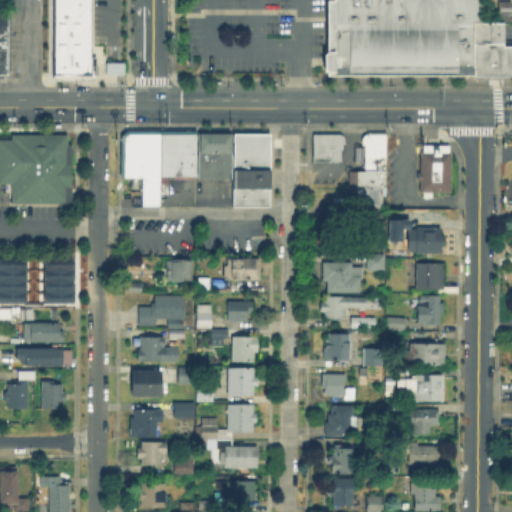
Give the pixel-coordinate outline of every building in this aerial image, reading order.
[(88,0),(88,74),(50,74),(50,0),(88,0)] [(480,0),(480,20),(480,23),(506,23),(506,41),(511,41),(511,78),(506,78),(480,78),(480,79),(470,79),(327,78),(327,73),(324,73),(324,52),(327,52),(328,2),(334,2),(334,0),(480,0)] [(511,23),(498,23),(498,2),(511,3),(511,9),(511,23)] [(0,11),(8,11),(8,79),(0,79),(0,11)] [(122,73),(103,73),(103,61),(121,61),(122,73)] [(139,176),(121,176),(121,137),(126,132),(157,132),(157,177),(157,205),(139,204),(139,176)] [(195,177),(157,177),(157,132),(195,132),(195,177)] [(230,132),(230,177),(195,177),(195,132),(230,132)] [(266,205),(230,205),(230,177),(230,132),(267,133),(266,205)] [(66,133),(66,142),(70,142),(70,183),(71,183),(70,202),(68,202),(68,206),(57,206),(57,202),(9,202),(9,183),(0,183),(0,137),(9,137),(9,133),(66,133)] [(351,183),(351,172),(364,172),(364,135),(387,135),(387,197),(383,197),(383,209),(351,209),(351,183)] [(343,136),(345,136),(345,150),(343,150),(343,164),(315,164),(315,150),(314,150),(314,136),(343,136)] [(451,148),(451,194),(422,194),(422,181),(416,181),(416,173),(422,173),(423,148),(451,148)] [(400,238),(386,238),(386,222),(400,222),(400,238)] [(441,229),(441,238),(445,238),(445,244),(441,244),(441,254),(407,253),(408,229),(441,229)] [(385,271),(367,271),(367,255),(385,255),(385,271)] [(187,283),(165,283),(165,262),(168,262),(168,260),(187,260),(187,263),(191,263),(190,278),(187,278),(187,283)] [(228,280),(224,280),(224,266),(228,266),(228,260),(260,260),(260,280),(228,280)] [(445,290),(416,290),(416,264),(439,264),(439,260),(446,260),(445,290)] [(351,264),(351,268),(361,268),(360,293),(326,293),(326,280),(323,280),(323,264),(351,264)] [(57,277),(57,282),(62,282),(62,290),(57,290),(57,296),(28,296),(28,277),(57,277)] [(125,293),(125,284),(141,284),(141,293),(125,293)] [(458,296),(446,296),(446,288),(459,288),(458,296)] [(11,306),(0,306),(0,293),(11,293),(11,306)] [(440,296),(440,307),(443,307),(443,317),(440,317),(440,325),(418,325),(418,296),(440,296)] [(183,297),(184,297),(184,321),(183,321),(183,328),(168,328),(168,321),(156,321),(156,326),(140,326),(140,308),(156,308),(156,297),(183,297)] [(347,309),(347,319),(325,319),(325,312),(321,312),(321,304),(325,304),(325,298),(366,298),(366,310),(347,309)] [(247,323),(228,323),(228,304),(253,304),(253,316),(247,316),(247,323)] [(211,328),(197,328),(197,306),(211,306),(211,328)] [(10,320),(0,320),(0,309),(10,309),(10,320)] [(32,320),(23,320),(23,312),(32,312),(32,320)] [(404,332),(388,332),(388,317),(404,317),(404,332)] [(374,329),(352,329),(352,318),(374,318),(374,329)] [(56,323),(56,334),(61,334),(61,342),(22,341),(22,323),(56,323)] [(183,338),(169,338),(169,330),(183,330),(183,338)] [(217,342),(213,342),(213,332),(228,332),(228,341),(217,341),(217,342)] [(345,334),(345,335),(350,335),(350,363),(330,363),(330,359),(325,358),(325,334),(345,334)] [(248,336),(248,339),(256,339),(256,353),(253,353),(253,362),(233,362),(233,339),(239,339),(239,336),(248,336)] [(137,351),(137,339),(165,339),(165,347),(178,347),(178,362),(135,362),(135,351),(137,351)] [(408,367),(403,367),(403,352),(408,352),(408,346),(444,347),(444,367),(408,367)] [(68,354),(68,357),(71,357),(71,363),(16,363),(16,354),(14,354),(14,347),(68,347),(68,354)] [(379,350),(379,356),(383,356),(383,370),(368,370),(368,367),(365,367),(365,350),(379,350)] [(194,385),(179,385),(179,370),(194,370),(194,385)] [(222,370),(252,370),(252,379),(257,379),(257,387),(254,387),(253,398),(227,398),(227,387),(222,387),(222,370)] [(161,398),(134,397),(134,373),(161,373),(161,398)] [(345,397),(323,397),(323,375),(345,375),(345,397)] [(416,404),(407,404),(407,390),(416,390),(416,376),(442,376),(442,404),(416,404)] [(59,408),(38,408),(38,383),(39,383),(39,381),(61,381),(60,400),(59,400),(59,408)] [(27,384),(27,410),(7,410),(7,401),(4,401),(4,394),(7,394),(7,384),(27,384)] [(212,399),(197,398),(197,386),(212,386),(212,399)] [(193,419),(175,419),(175,404),(194,404),(193,419)] [(385,413),(385,405),(397,405),(397,413),(385,413)] [(332,437),(327,437),(327,415),(332,415),(332,406),(350,406),(350,437),(332,437)] [(255,407),(255,416),(256,416),(256,424),(255,424),(255,433),(233,433),(233,445),(257,445),(257,470),(224,470),(224,464),(221,464),(221,454),(224,454),(224,450),(217,450),(217,439),(216,439),(198,439),(198,427),(203,427),(204,420),(216,420),(216,430),(227,431),(227,407),(255,407)] [(157,439),(131,438),(132,417),(134,417),(134,410),(162,410),(162,423),(157,423),(157,439)] [(440,411),(440,426),(428,425),(428,434),(410,434),(410,422),(407,422),(407,413),(410,413),(410,410),(440,411)] [(161,455),(161,464),(160,464),(160,465),(143,465),(143,458),(139,458),(139,443),(164,442),(164,455),(161,455)] [(343,445),(343,448),(352,448),(352,476),(331,475),(331,466),(327,466),(327,456),(332,456),(332,445),(343,445)] [(429,446),(437,446),(437,463),(432,463),(432,471),(422,471),(422,466),(409,466),(409,446),(429,446)] [(191,472),(191,456),(171,456),(171,472),(191,472)] [(17,510),(0,510),(0,468),(17,468),(17,510)] [(59,478),(59,487),(69,487),(69,511),(49,511),(49,487),(38,487),(38,478),(59,478)] [(351,480),(351,500),(353,500),(353,506),(332,506),(332,497),(330,497),(330,489),(332,489),(332,480),(351,480)] [(165,483),(165,508),(141,508),(141,501),(137,501),(137,489),(141,489),(142,483),(165,483)] [(249,483),(254,483),(254,499),(230,499),(230,501),(216,501),(216,493),(225,493),(225,490),(218,490),(218,483),(249,483)] [(435,495),(435,498),(440,498),(440,511),(413,511),(413,495),(410,495),(410,483),(435,483),(435,495)] [(384,511),(366,511),(366,498),(384,498),(384,511)] [(28,511),(18,511),(18,499),(28,499),(28,511)]
